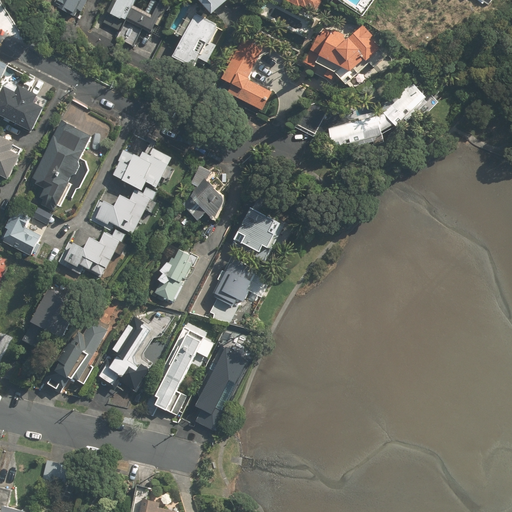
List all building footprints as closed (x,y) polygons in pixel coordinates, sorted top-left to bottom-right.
[(84,0),(56,0),(54,6),(75,17),(84,0)] [(150,11),(139,6),(142,0),(116,0),(106,21),(123,29),(119,38),(137,46),(145,29),(154,33),(167,7),(155,2),(150,11)] [(230,0),(200,0),(208,10),(210,9),(215,16),(230,0)] [(320,0),(287,0),(315,12),(320,0)] [(185,37),(176,56),(198,66),(201,59),(211,64),(226,30),(188,13),(178,34),(185,37)] [(337,72),(347,84),(359,74),(369,65),(385,55),(366,25),(350,36),(324,22),(303,60),(316,67),(318,63),(329,68),(325,76),(333,80),(337,72)] [(245,31),(222,76),(244,87),(239,97),(265,109),(274,91),(249,78),(267,42),(245,31)] [(330,128),(336,151),(388,140),(385,130),(398,126),(399,130),(416,113),(422,119),(439,102),(417,79),(391,105),(351,117),(353,124),(330,128)] [(17,93),(4,86),(0,94),(0,113),(35,130),(47,107),(37,103),(41,96),(21,86),(17,93)] [(89,168),(84,159),(96,137),(65,120),(34,177),(48,185),(40,200),(59,210),(67,195),(73,198),(89,168)] [(161,193),(158,191),(158,190),(165,177),(171,180),(176,171),(170,168),(177,155),(133,132),(111,174),(137,188),(132,198),(123,194),(116,206),(101,198),(93,214),(119,228),(116,235),(108,231),(104,239),(95,235),(88,247),(76,241),(64,262),(83,273),(87,266),(108,278),(117,259),(120,261),(129,244),(126,242),(130,234),(134,236),(148,210),(153,212),(159,201),(157,200),(161,193)] [(14,149),(17,142),(0,134),(0,173),(11,179),(23,153),(14,149)] [(219,174),(201,165),(192,182),(201,187),(184,205),(201,221),(210,212),(215,217),(232,199),(215,183),(219,174)] [(55,214),(39,206),(34,217),(50,224),(55,214)] [(249,206),(233,240),(261,253),(266,244),(278,250),(290,225),(249,206)] [(46,228),(17,214),(8,233),(37,247),(46,228)] [(163,271),(166,273),(157,292),(175,301),(196,256),(181,249),(174,264),(168,261),(163,271)] [(211,315),(231,324),(242,301),(246,303),(247,300),(258,305),(273,275),(237,257),(230,271),(225,268),(219,279),(224,282),(217,297),(220,298),(211,315)] [(79,305),(48,291),(34,323),(65,336),(79,305)] [(176,316),(165,310),(138,316),(115,351),(120,354),(111,367),(107,365),(100,376),(116,386),(121,376),(138,387),(155,360),(143,352),(155,334),(162,338),(176,316)] [(59,370),(80,382),(109,332),(88,320),(59,370)] [(161,374),(167,377),(158,397),(161,398),(157,405),(178,415),(188,396),(178,391),(205,335),(186,325),(161,374)] [(40,336),(29,330),(24,339),(35,345),(40,336)] [(200,418),(217,426),(252,354),(223,340),(197,392),(202,395),(197,403),(205,407),(200,418)] [(69,383),(55,374),(48,385),(63,394),(69,383)] [(48,458),(44,477),(67,483),(72,464),(48,458)] [(0,511),(31,511),(8,505),(14,486),(1,483),(0,486),(0,511)] [(180,511),(181,510),(164,507),(165,501),(148,497),(145,511),(180,511)]
